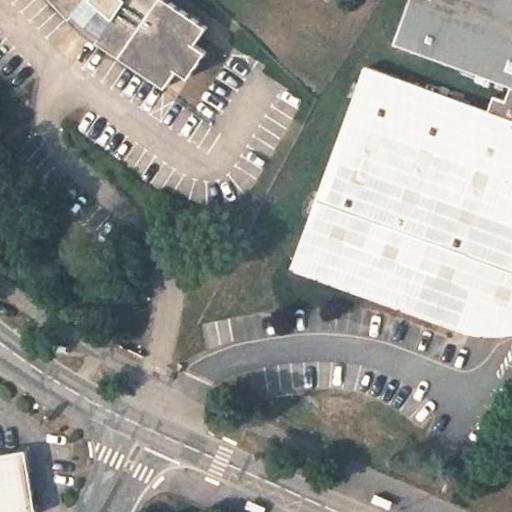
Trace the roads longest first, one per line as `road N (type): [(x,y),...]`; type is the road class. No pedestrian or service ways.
road 1 (tertiary): [(164,436),(333,511)]
road 2 (tertiary): [(0,342),(132,422)]
